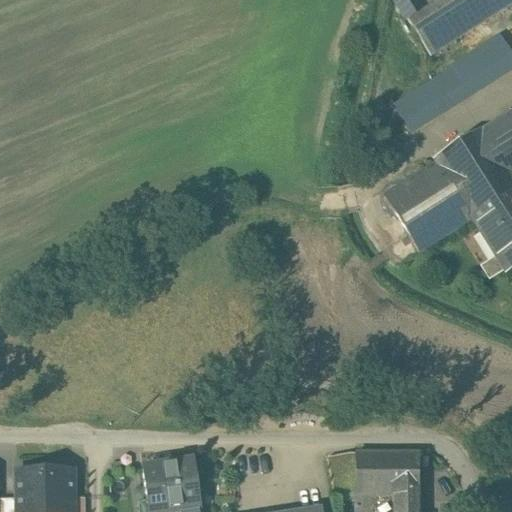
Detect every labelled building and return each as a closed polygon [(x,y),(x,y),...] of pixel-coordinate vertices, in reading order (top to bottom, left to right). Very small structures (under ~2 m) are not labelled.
[(511,0),(418,0),(401,12),(430,57),(456,40),(474,29),(511,3),(511,0)] [(474,29),(456,40),(463,52),(481,40),(474,29)] [(511,59),(500,41),(462,65),(477,90),(511,68),(511,59)] [(462,65),(393,108),(409,134),(477,90),(462,65)] [(511,110),(509,112),(510,114),(480,133),(479,132),(433,161),(503,271),(505,273),(511,269),(511,110)] [(436,165),(382,199),(417,254),(471,220),(436,165)] [(495,258),(481,267),(489,280),(503,271),(495,258)] [(417,511),(417,455),(354,455),(353,511),(371,511),(372,499),(393,499),(393,511),(417,511)] [(192,463),(141,470),(147,511),(179,511),(198,509),(192,463)] [(44,511),(44,474),(21,474),(21,481),(16,481),(16,501),(16,511),(44,511)] [(66,480),(66,474),(44,474),(44,511),(72,511),(72,500),(72,480),(66,480)] [(84,511),(84,500),(72,500),(72,511),(84,511)] [(16,511),(16,501),(4,501),(4,511),(16,511)]
